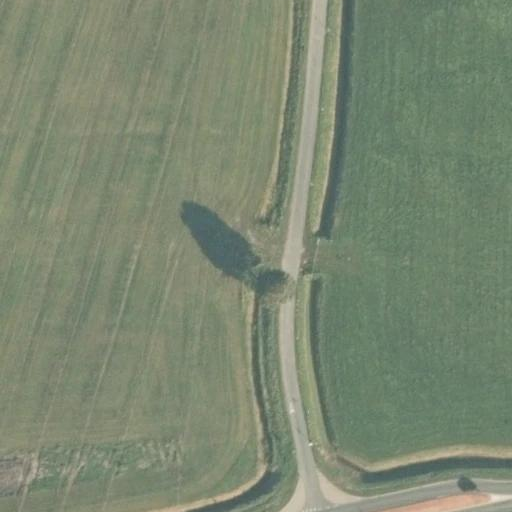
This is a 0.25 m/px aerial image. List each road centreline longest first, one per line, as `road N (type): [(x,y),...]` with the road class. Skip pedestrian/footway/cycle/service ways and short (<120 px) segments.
road 1 (unclassified): [(315,511),(285,346),(319,0)]
road 2 (secondary): [(511,488),(458,487),(345,511)]
